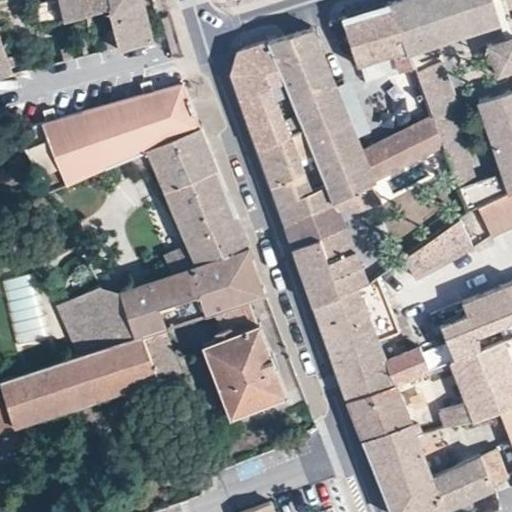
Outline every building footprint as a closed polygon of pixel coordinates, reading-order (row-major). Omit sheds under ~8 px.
[(121,46),(152,39),(141,0),(41,0),(35,2),(41,24),(64,16),(110,2),(117,29),(104,33),(108,50),(121,46)] [(443,0),(394,0),(389,2),(406,49),(406,51),(425,45),(438,41),(455,35),(443,0)] [(492,0),(459,0),(469,30),(500,20),(492,0)] [(505,37),(511,35),(511,21),(504,0),(492,0),(500,20),(505,37)] [(393,53),(406,49),(389,2),(341,17),(356,64),(360,63),(393,53)] [(375,179),(361,146),(312,26),(267,40),(283,80),(302,126),(312,150),(326,185),(332,200),(347,193),(362,185),(369,182),(375,179)] [(511,68),(511,35),(505,37),(486,44),(497,73),(511,68)] [(0,76),(14,73),(0,39),(0,38),(0,76)] [(283,80),(267,40),(237,50),(232,72),(258,147),(289,132),(270,85),(283,80)] [(442,52),(438,41),(425,45),(406,51),(411,62),(442,52)] [(406,51),(406,49),(393,53),(400,70),(412,66),(406,51)] [(442,52),(411,62),(413,69),(442,59),(444,59),(442,52)] [(400,70),(393,53),(360,63),(365,80),(400,70)] [(442,59),(413,69),(430,112),(431,114),(446,110),(452,108),(458,106),(442,59)] [(0,79),(0,115),(6,113),(15,110),(0,79)] [(140,83),(143,92),(153,90),(150,80),(140,83)] [(130,156),(200,126),(182,82),(153,90),(56,118),(46,120),(15,129),(49,190),(130,156)] [(503,169),(510,191),(511,189),(511,87),(480,99),(503,169)] [(44,110),(46,120),(56,118),(53,108),(44,110)] [(476,178),(452,108),(446,110),(431,114),(439,134),(443,146),(468,210),(477,206),(510,191),(503,169),(476,178)] [(443,146),(439,134),(431,114),(430,112),(361,146),(375,179),(384,174),(443,146)] [(200,126),(130,156),(138,175),(156,167),(197,264),(249,245),(200,126)] [(332,200),(326,185),(312,189),(299,156),(312,150),(302,126),(289,132),(258,147),(263,161),(285,220),(313,208),(323,204),(327,202),(332,200)] [(347,193),(332,200),(327,202),(323,204),(313,208),(285,220),(298,257),(314,303),(349,289),(357,286),(362,284),(367,281),(359,261),(358,258),(338,207),(358,207),(380,199),(369,182),(362,185),(347,193)] [(511,223),(511,189),(510,191),(477,206),(490,234),(511,223)] [(473,245),(459,216),(403,256),(414,276),(473,245)] [(214,309),(247,298),(264,293),(250,256),(252,254),(249,245),(197,264),(121,289),(135,334),(163,325),(214,309)] [(426,361),(420,347),(418,343),(385,358),(377,338),(400,329),(378,274),(367,281),(362,284),(357,286),(349,289),(314,303),(322,326),(347,398),(395,382),(429,368),(426,361)] [(511,279),(499,285),(504,298),(500,300),(502,307),(499,308),(504,323),(511,319),(511,279)] [(70,297),(92,349),(135,334),(121,289),(99,283),(98,283),(70,297)] [(499,285),(478,292),(484,306),(488,304),(491,311),(494,310),(500,325),(504,323),(499,308),(502,307),(500,300),(504,298),(499,285)] [(484,306),(478,292),(435,309),(440,323),(453,356),(472,349),(481,345),(476,333),(500,325),(494,310),(491,311),(488,304),(484,306)] [(57,304),(77,353),(92,349),(70,297),(57,304)] [(247,298),(214,309),(223,336),(204,343),(230,414),(286,392),(259,323),(257,323),(247,298)] [(434,325),(440,323),(435,309),(429,311),(434,325)] [(92,349),(77,353),(0,378),(0,428),(179,368),(163,325),(135,334),(92,349)] [(472,349),(453,356),(449,358),(450,359),(466,400),(438,410),(443,425),(454,423),(472,418),(498,407),(511,400),(511,364),(510,359),(505,348),(511,345),(511,333),(481,345),(472,349)] [(426,344),(420,347),(426,361),(432,358),(426,344)] [(362,436),(411,419),(395,382),(347,398),(362,436)] [(511,400),(498,407),(511,441),(511,400)] [(433,511),(443,508),(431,475),(416,432),(411,419),(362,436),(364,440),(390,506),(392,511),(433,511)] [(494,447),(481,453),(493,485),(501,479),(504,477),(507,476),(494,447)] [(493,485),(481,453),(431,475),(443,508),(493,485)] [(235,466),(241,481),(265,473),(259,457),(235,466)] [(274,511),(271,501),(240,511),(274,511)]
